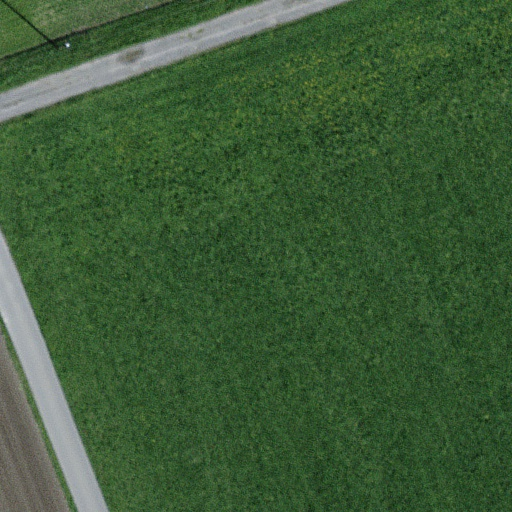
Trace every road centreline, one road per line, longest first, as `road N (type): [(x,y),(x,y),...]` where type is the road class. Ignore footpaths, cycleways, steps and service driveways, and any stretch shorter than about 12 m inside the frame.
road 1 (track): [(0,115),(333,0)]
road 2 (residential): [(83,511),(0,298)]
